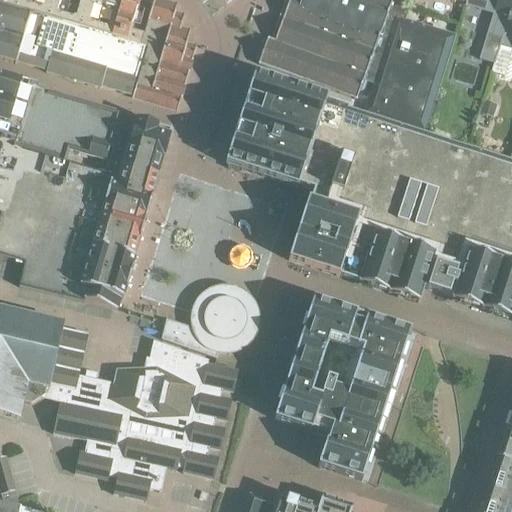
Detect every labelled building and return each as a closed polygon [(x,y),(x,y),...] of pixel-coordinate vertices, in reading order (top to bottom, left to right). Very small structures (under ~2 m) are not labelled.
[(0,0),(0,9),(14,13),(17,0),(0,0)] [(14,13),(0,9),(0,60),(16,65),(17,63),(46,72),(46,74),(100,90),(101,88),(133,97),(132,99),(177,113),(181,99),(178,98),(181,86),(185,87),(189,74),(185,73),(189,61),(192,62),(196,48),(187,45),(190,33),(181,30),(184,17),(175,15),(177,7),(154,0),(144,34),(130,30),(126,45),(96,36),(71,29),(46,22),(14,13)] [(17,0),(14,13),(46,22),(52,0),(17,0)] [(52,0),(46,22),(71,29),(79,0),(52,0)] [(79,0),(71,29),(96,36),(106,0),(79,0)] [(140,0),(106,0),(96,36),(126,45),(130,30),(136,10),(138,10),(140,0)] [(290,0),(286,12),(377,46),(388,15),(392,3),(383,0),(290,0)] [(492,37),(501,40),(511,6),(511,4),(511,0),(467,0),(465,8),(466,8),(468,3),(479,7),(478,11),(493,16),(493,17),(494,17),(494,16),(498,18),(492,37)] [(511,5),(511,6),(501,40),(491,73),(505,77),(511,53),(511,5)] [(286,12),(274,43),(366,76),(377,46),(286,12)] [(456,36),(388,15),(377,46),(366,76),(377,80),(371,96),(372,96),(366,115),(426,135),(456,36)] [(366,76),(274,43),(267,41),(258,67),(357,101),(366,76)] [(68,152),(106,162),(110,146),(119,114),(55,96),(56,92),(0,75),(0,140),(15,145),(14,149),(65,164),(68,152)] [(297,189),(312,194),(328,199),(341,159),(351,162),(366,115),(348,110),(349,106),(254,76),(224,166),(228,168),(227,171),(240,175),(241,172),(297,190),(297,189)] [(484,103),(480,114),(492,118),(496,107),(484,103)] [(351,162),(341,159),(328,199),(312,194),(310,202),(307,201),(288,262),(304,268),(338,279),(339,277),(358,283),(357,285),(418,305),(424,290),(451,299),(451,301),(511,321),(511,162),(426,135),(366,115),(351,162)] [(0,258),(24,265),(19,289),(85,305),(85,304),(117,313),(120,301),(123,301),(126,291),(127,291),(133,269),(132,269),(135,259),(134,258),(139,242),(140,242),(153,197),(152,196),(158,178),(157,177),(163,160),(164,160),(170,137),(169,137),(171,131),(157,127),(158,127),(137,121),(131,119),(112,181),(64,167),(65,164),(14,149),(15,145),(0,140),(0,258)] [(200,315),(200,317),(199,325),(194,332),(192,330),(166,322),(161,342),(217,361),(218,354),(220,347),(228,348),(238,345),(245,338),(250,329),(251,319),(248,310),(241,302),(232,297),(222,297),(213,300),(205,306),(200,315)] [(312,301),(273,422),(327,439),(317,469),(361,483),(409,333),(366,319),(366,320),(355,316),(356,315),(312,301)] [(0,416),(16,420),(16,421),(19,421),(20,421),(20,418),(24,404),(32,406),(42,400),(43,397),(54,400),(53,404),(59,405),(53,436),(83,442),(83,443),(87,444),(85,455),(80,455),(76,476),(109,483),(110,479),(118,481),(115,497),(147,504),(150,492),(162,495),(167,471),(177,474),(178,469),(184,471),(183,475),(215,482),(219,460),(208,458),(209,450),(221,453),(226,431),(214,429),(216,421),(227,424),(232,402),(220,400),(222,392),(234,395),(237,377),(238,373),(208,366),(209,363),(155,343),(153,343),(147,371),(116,372),(112,387),(96,383),(97,375),(86,372),(84,380),(78,379),(86,338),(86,337),(59,331),(60,329),(61,326),(59,326),(59,324),(57,324),(57,325),(41,322),(42,320),(40,319),(39,321),(24,317),(24,316),(22,315),(22,317),(6,313),(7,312),(5,311),(4,313),(0,311),(0,416)] [(496,461),(497,461),(511,466),(511,431),(507,430),(506,430),(496,461)] [(3,498),(5,505),(19,507),(5,459),(0,461),(0,491),(2,498),(3,498)] [(511,466),(497,461),(488,489),(511,497),(511,466)] [(511,511),(511,497),(488,489),(480,511),(511,511)] [(285,511),(289,501),(276,497),(273,505),(249,498),(244,511),(285,511)] [(351,511),(352,510),(321,500),(317,511),(316,511),(351,511)] [(285,511),(316,511),(317,511),(289,501),(285,511)] [(0,511),(18,511),(20,507),(19,507),(5,505),(0,503),(0,511)]
